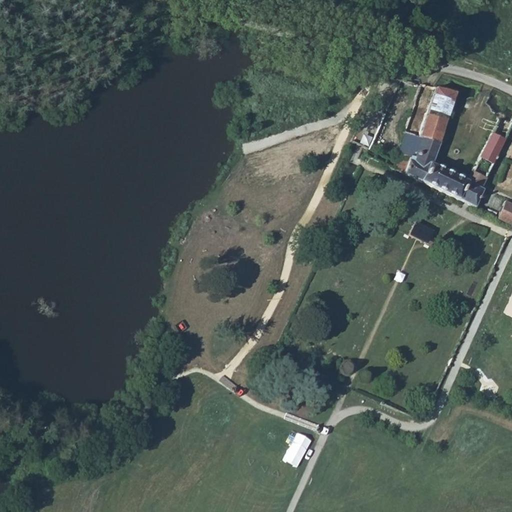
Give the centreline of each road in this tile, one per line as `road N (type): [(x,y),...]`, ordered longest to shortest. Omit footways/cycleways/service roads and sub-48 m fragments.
road 1 (track): [(165,0),(374,63),(437,67),(511,93)]
road 2 (track): [(511,241),(430,420),(410,428),(363,409),(331,419)]
